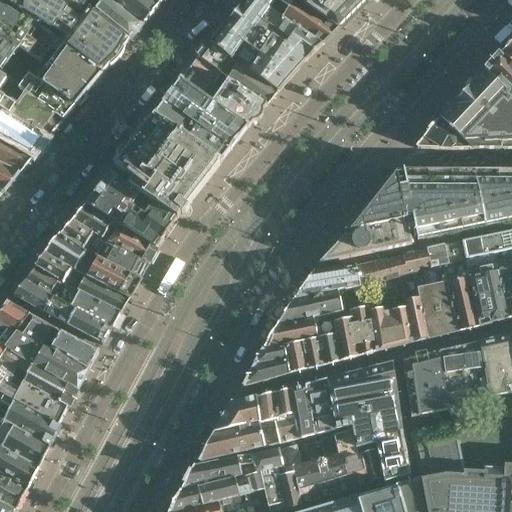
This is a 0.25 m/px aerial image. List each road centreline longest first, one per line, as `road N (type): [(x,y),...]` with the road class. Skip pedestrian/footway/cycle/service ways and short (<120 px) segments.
road 1 (tertiary): [(410,0),(197,236),(44,511)]
road 2 (residential): [(210,0),(0,267)]
